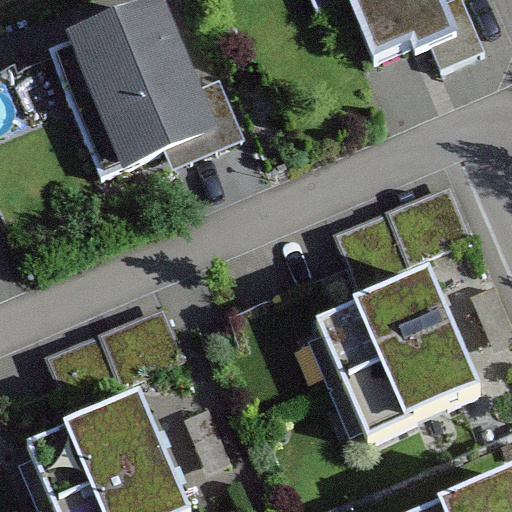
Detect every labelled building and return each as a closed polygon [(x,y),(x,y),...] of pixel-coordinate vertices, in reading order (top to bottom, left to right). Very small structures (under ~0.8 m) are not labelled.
[(414,0),(314,0),(354,89),(438,52),(414,0)] [(140,20),(40,66),(97,190),(197,144),(140,20)] [(353,272),(234,320),(249,358),(310,333),(310,332),(419,288),(408,262),(466,239),(449,197),(340,241),(353,272)] [(427,288),(324,331),(348,388),(451,345),(427,288)] [(48,363),(65,406),(0,430),(0,492),(7,511),(24,511),(43,505),(21,448),(192,382),(168,317),(48,363)] [(451,345),(348,388),(372,445),(475,402),(451,345)] [(139,410),(30,456),(54,511),(58,511),(163,468),(139,410)] [(182,511),(163,468),(58,511),(182,511)] [(511,511),(511,485),(447,511),(511,511)]
